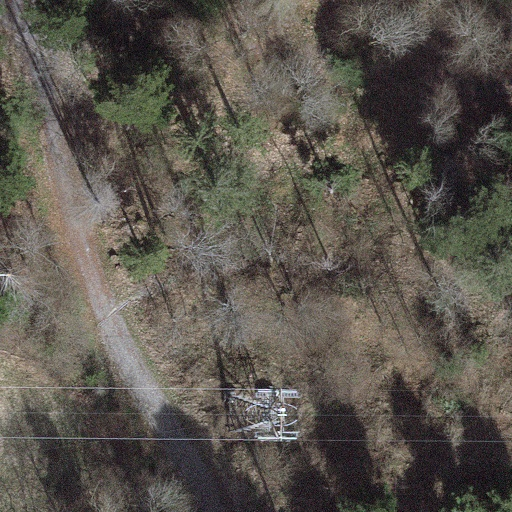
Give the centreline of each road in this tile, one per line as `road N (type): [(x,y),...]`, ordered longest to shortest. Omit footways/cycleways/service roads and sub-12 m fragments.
road 1 (track): [(28,0),(22,25),(52,183),(87,272),(207,476),(216,511)]
road 2 (track): [(511,69),(373,0)]
